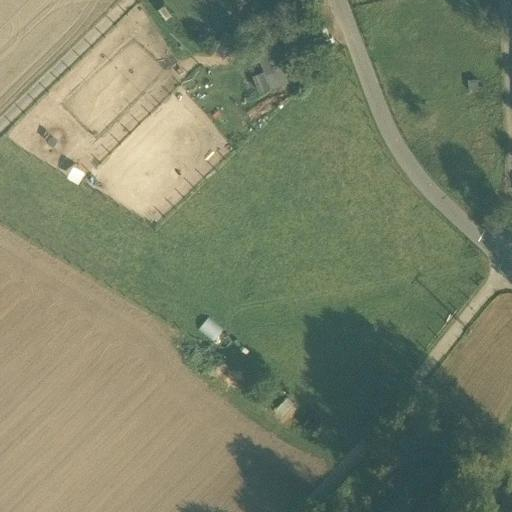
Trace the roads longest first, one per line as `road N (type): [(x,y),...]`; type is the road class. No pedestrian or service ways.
road 1 (residential): [(510,264),(424,188),(385,132),(338,0)]
road 2 (residential): [(303,511),(510,264)]
road 3 (track): [(137,0),(0,137)]
